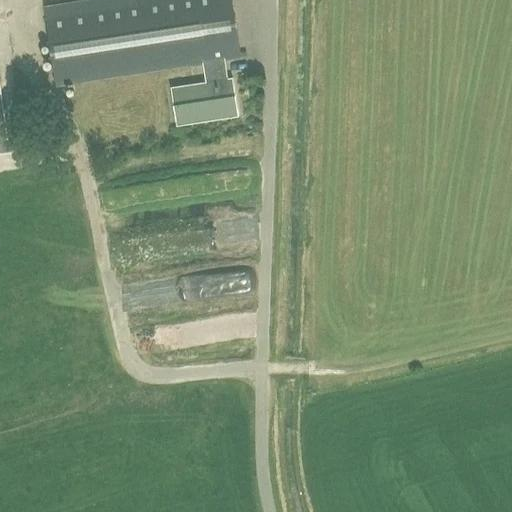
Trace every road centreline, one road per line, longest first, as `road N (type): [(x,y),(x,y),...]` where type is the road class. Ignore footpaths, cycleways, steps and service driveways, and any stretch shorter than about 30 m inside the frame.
road 1 (unclassified): [(270,511),(260,428),(275,0)]
road 2 (unknown): [(83,157),(129,361),(141,376),(263,368)]
